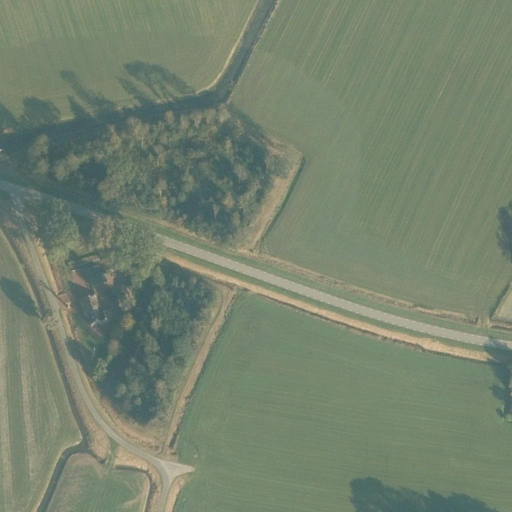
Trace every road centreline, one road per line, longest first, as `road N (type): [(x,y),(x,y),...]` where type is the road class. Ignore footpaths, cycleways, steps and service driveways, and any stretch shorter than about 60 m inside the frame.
road 1 (tertiary): [(511,347),(374,316),(17,191)]
road 2 (unclassified): [(160,511),(163,467),(119,441),(84,397),(25,235),(17,191)]
